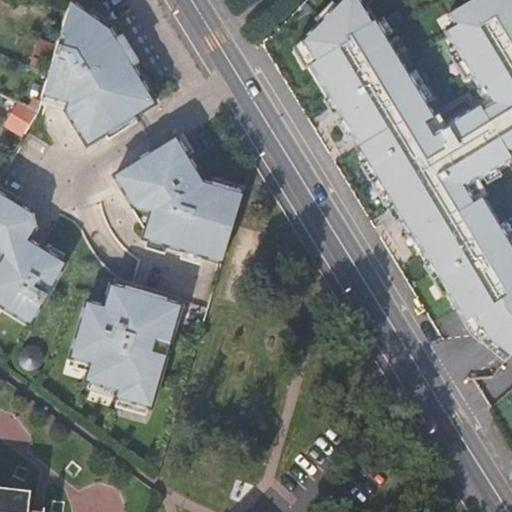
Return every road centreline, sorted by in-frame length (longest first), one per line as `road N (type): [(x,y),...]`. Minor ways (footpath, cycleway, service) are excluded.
road 1 (secondary): [(499,496),(194,0)]
road 2 (unknown): [(227,100),(122,161),(96,193),(99,228),(118,262),(196,306)]
